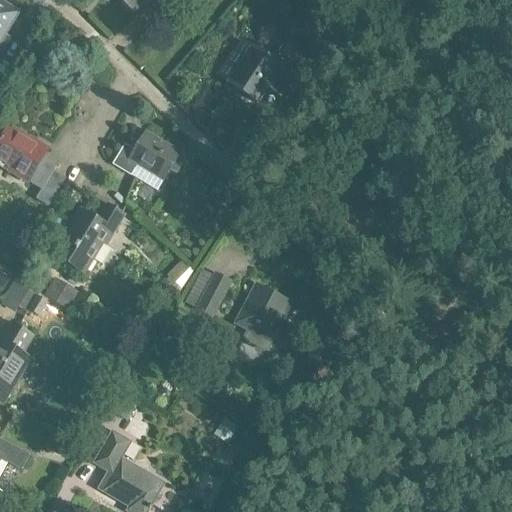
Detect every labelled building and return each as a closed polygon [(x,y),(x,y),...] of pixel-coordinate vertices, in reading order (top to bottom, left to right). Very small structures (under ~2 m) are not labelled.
[(117,0),(133,14),(145,0),(117,0)] [(0,52),(2,54),(10,40),(4,36),(17,13),(0,3),(0,52)] [(335,31),(328,37),(330,44),(338,46),(344,40),(342,33),(335,31)] [(232,85),(231,87),(256,105),(274,78),(291,90),(312,60),(297,49),(285,41),(271,62),(256,51),(232,85)] [(323,55),(312,71),(318,75),(329,59),(323,55)] [(0,133),(0,162),(10,168),(8,172),(28,183),(40,191),(42,192),(42,191),(54,173),(56,169),(56,168),(58,165),(57,165),(56,164),(44,156),(47,150),(9,127),(4,136),(0,133)] [(124,145),(112,166),(130,177),(131,176),(137,166),(162,181),(169,171),(176,176),(185,161),(177,157),(179,153),(145,133),(134,151),(124,145)] [(368,138),(352,139),(353,158),(370,156),(368,138)] [(116,210),(107,204),(96,221),(82,213),(55,257),(82,274),(101,244),(105,247),(125,215),(116,210)] [(223,207),(216,217),(224,222),(225,223),(232,213),(223,207)] [(216,217),(208,228),(217,233),(224,222),(216,217)] [(60,219),(55,226),(64,232),(69,225),(60,219)] [(167,276),(169,278),(159,288),(170,297),(168,299),(172,302),(182,291),(182,290),(193,273),(181,262),(167,276)] [(232,282),(215,274),(195,312),(212,320),(232,282)] [(55,279),(44,298),(67,312),(79,294),(55,279)] [(267,349),(270,344),(291,305),(255,286),(235,325),(247,331),(244,338),(246,345),(260,352),(267,349)] [(32,337),(11,324),(0,342),(0,399),(3,401),(29,358),(21,354),(32,337)] [(116,345),(108,358),(130,371),(138,357),(116,345)] [(225,419),(213,436),(227,445),(238,428),(225,419)] [(245,430),(241,435),(247,440),(251,435),(245,430)] [(111,434),(94,464),(108,473),(98,490),(129,508),(126,511),(147,511),(163,485),(120,460),(123,455),(133,461),(140,450),(129,444),(111,434)] [(0,439),(0,460),(21,471),(29,456),(0,439)] [(71,441),(63,458),(73,462),(81,445),(71,441)] [(267,447),(260,456),(270,464),(277,454),(267,447)]
